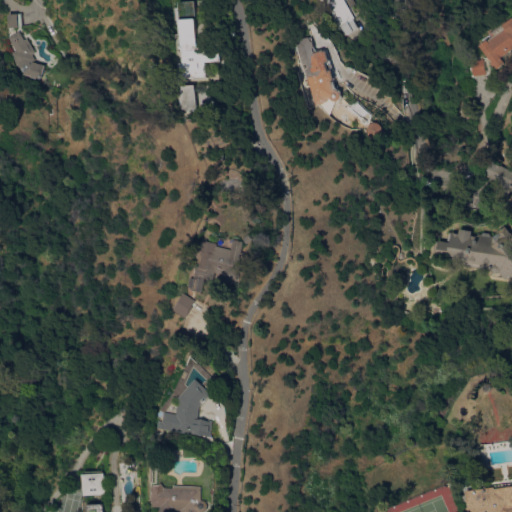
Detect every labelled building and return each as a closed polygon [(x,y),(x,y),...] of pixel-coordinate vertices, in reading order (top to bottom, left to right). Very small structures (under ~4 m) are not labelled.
[(202,77),(202,78),(188,79),(187,63),(191,63),(191,49),(189,49),(189,45),(190,45),(188,1),(204,0),(206,48),(228,47),(228,61),(213,62),(214,77),(202,77)] [(326,1),(327,0),(355,0),(357,4),(350,8),(355,17),(354,18),(359,27),(346,34),(341,25),(339,26),(326,1)] [(12,14),(18,13),(18,14),(21,14),(21,16),(22,25),(18,25),(18,27),(8,27),(8,14),(12,14)] [(489,39),(493,37),(491,34),(511,17),(511,49),(502,57),(506,62),(498,68),(496,65),(494,66),(491,63),(493,61),(481,45),(489,39)] [(20,30),(25,39),(28,37),(36,52),(32,54),(35,60),(33,61),(45,65),(42,78),(39,78),(39,79),(30,77),(31,76),(22,74),(10,53),(16,50),(8,37),(20,30)] [(336,101),(336,104),(327,111),(321,105),(321,104),(318,104),(318,103),(315,104),(302,56),(298,40),(310,38),(314,52),(324,49),(325,50),(328,49),(331,61),(328,62),(330,70),(333,69),(339,90),(341,92),(341,93),(342,95),(341,97),(340,99),(338,101),(336,101)] [(485,58),(487,74),(474,75),(473,60),(485,58)] [(188,85),(202,84),(203,104),(189,105),(188,85)] [(384,130),(383,132),(383,133),(381,136),(380,137),(378,138),(376,138),(374,138),(372,137),(370,136),(369,134),(368,133),(368,131),(368,129),(368,128),(370,125),(371,124),(373,123),(375,122),(376,122),(378,122),(378,123),(381,124),(383,126),(383,128),(384,129),(384,130)] [(500,166),(501,165),(511,170),(511,180),(510,184),(511,185),(511,187),(507,197),(496,192),(501,183),(493,179),(494,178),(490,176),(489,178),(482,174),(490,160),(496,163),(495,164),(500,166)] [(438,229),(454,232),(455,226),(492,233),(492,236),(495,236),(500,232),(499,232),(506,226),(511,233),(511,276),(511,275),(506,279),(501,271),(499,273),(494,272),(492,269),(464,264),(465,261),(438,257),(439,255),(434,254),(438,229)] [(236,249),(238,239),(248,241),(245,257),(246,257),(240,283),(224,280),(226,271),(219,270),(216,282),(207,280),(204,292),(194,289),(195,287),(191,287),(193,277),(199,278),(199,276),(198,276),(207,239),(221,243),(221,246),(236,249)] [(197,300),(190,311),(191,311),(187,317),(176,309),(177,307),(175,306),(181,297),(182,298),(184,295),(186,292),(197,300)] [(179,414),(182,397),(198,378),(214,393),(203,406),(201,418),(216,420),(213,437),(157,428),(158,420),(165,421),(166,411),(179,414)] [(176,488),(176,485),(204,486),(204,500),(207,500),(209,503),(210,507),(209,510),(207,511),(205,511),(183,511),(183,510),(179,510),(177,511),(160,511),(163,507),(162,507),(153,506),(155,470),(161,471),(161,476),(163,476),(163,477),(165,477),(165,484),(167,487),(176,488)] [(85,495),(84,474),(105,473),(105,476),(107,476),(108,487),(106,487),(107,494),(92,495),(85,495)] [(496,486),(497,488),(511,485),(511,511),(468,511),(468,508),(470,507),(468,490),(496,486)] [(105,511),(87,511),(87,504),(105,503),(105,511)]
